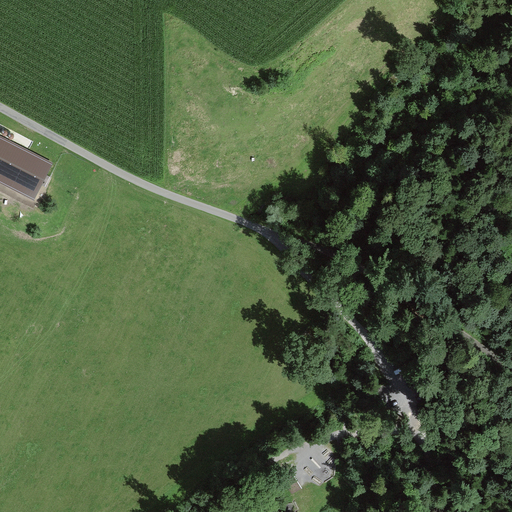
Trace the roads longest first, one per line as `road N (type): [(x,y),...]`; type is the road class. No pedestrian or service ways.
road 1 (unclassified): [(259,229),(352,262),(511,367)]
road 2 (unclassified): [(0,108),(121,174),(259,229)]
road 3 (unclassified): [(259,229),(364,335),(419,418)]
road 4 (track): [(419,418),(288,450),(212,511)]
